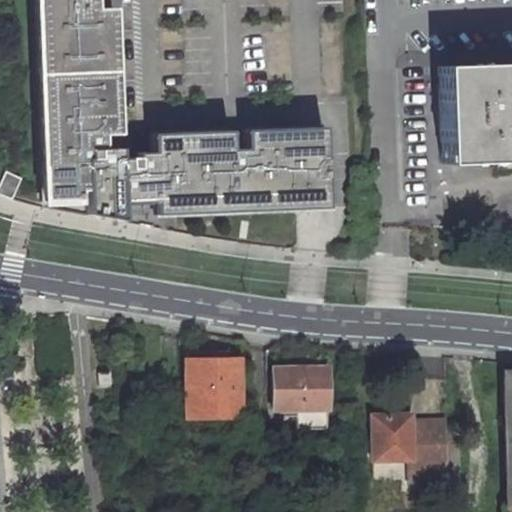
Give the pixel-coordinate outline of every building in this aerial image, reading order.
[(34,0),(39,205),(86,203),(87,214),(126,222),(124,202),(154,200),(155,215),(325,206),(324,130),(154,135),(155,154),(122,156),(121,149),(105,149),(103,134),(119,134),(114,7),(96,7),(95,0),(34,0)] [(511,62),(437,65),(441,163),(511,159),(511,62)] [(19,178),(3,171),(0,178),(0,195),(10,200),(19,178)] [(504,508),(503,511),(511,511),(511,361),(503,360),(507,508),(504,508)] [(235,363),(186,364),(186,418),(235,418),(235,363)] [(322,373),(272,374),(273,414),(323,412),(322,373)] [(406,419),(368,421),(371,476),(407,475),(407,488),(436,487),(436,475),(447,474),(446,440),(446,426),(406,427),(406,419)] [(460,499),(458,440),(446,440),(447,474),(448,499),(460,499)]
